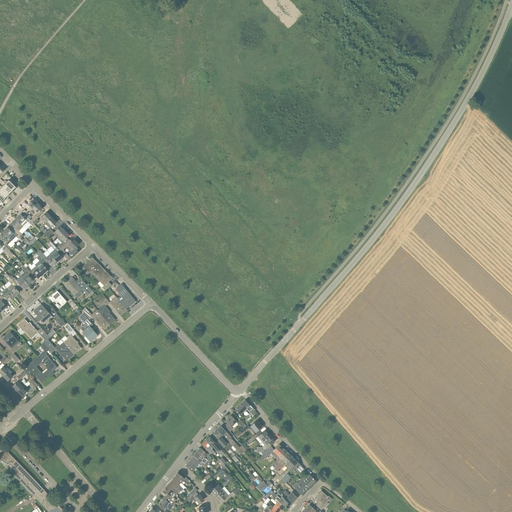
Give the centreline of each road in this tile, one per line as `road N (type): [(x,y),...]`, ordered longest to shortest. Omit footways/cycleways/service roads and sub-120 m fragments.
road 1 (tertiary): [(240,390),(377,233),(435,153),(511,4)]
road 2 (tertiary): [(24,410),(152,304)]
road 3 (residential): [(111,511),(24,410)]
road 4 (residential): [(0,327),(94,244)]
road 5 (tertiary): [(238,392),(152,304)]
road 6 (residential): [(322,478),(240,390)]
